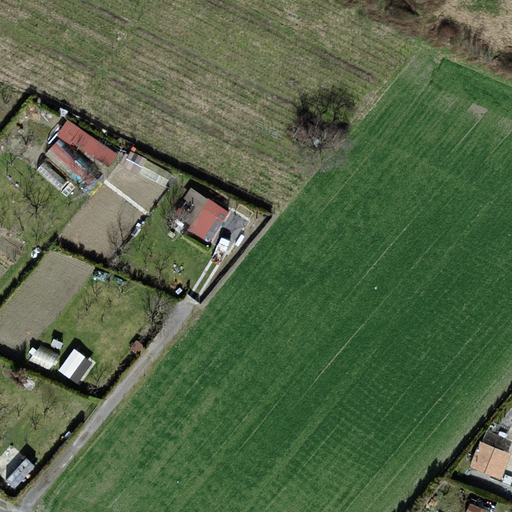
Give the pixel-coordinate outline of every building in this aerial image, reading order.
[(318,130),(304,121),(297,134),(311,143),(318,130)] [(115,154),(68,122),(59,135),(71,142),(73,140),(108,164),(115,154)] [(226,211),(191,188),(184,198),(188,201),(180,214),(196,224),(194,228),(209,238),(226,211)] [(56,354),(41,346),(34,360),(49,368),(56,354)] [(90,362),(74,351),(61,370),(77,381),(90,362)] [(508,453),(480,444),(472,466),(500,476),(508,453)]
